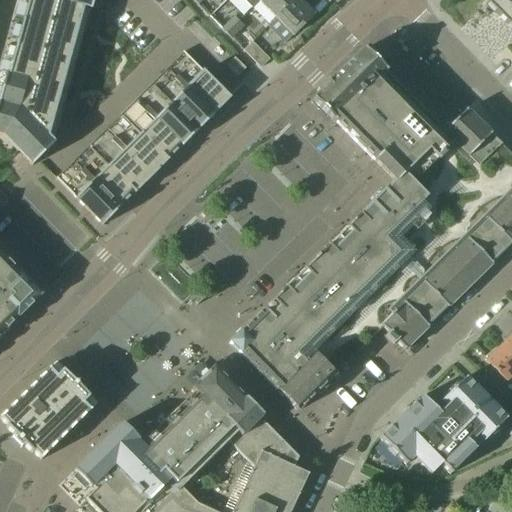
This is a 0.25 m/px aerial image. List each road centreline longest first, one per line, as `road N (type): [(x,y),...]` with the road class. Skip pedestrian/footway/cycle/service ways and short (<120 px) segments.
road 1 (tertiary): [(0,383),(363,14)]
road 2 (residential): [(324,511),(362,438),(511,280)]
road 3 (residential): [(511,114),(402,0)]
